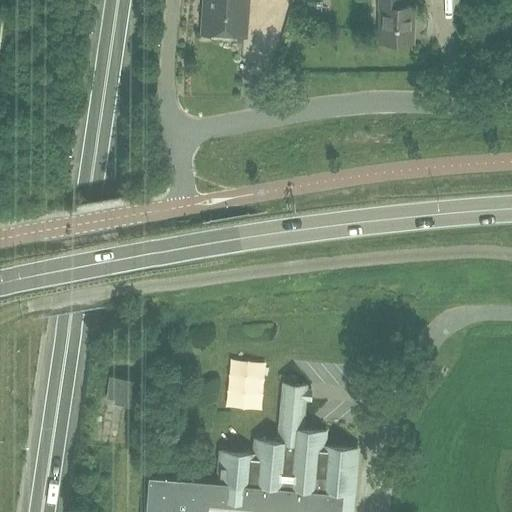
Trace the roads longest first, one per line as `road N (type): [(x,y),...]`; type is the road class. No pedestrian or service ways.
road 1 (primary): [(0,284),(239,239),(511,210)]
road 2 (trunk): [(41,511),(117,0)]
road 3 (unclassified): [(173,133),(333,108),(511,108)]
road 4 (unclassified): [(173,133),(165,73),(172,0)]
